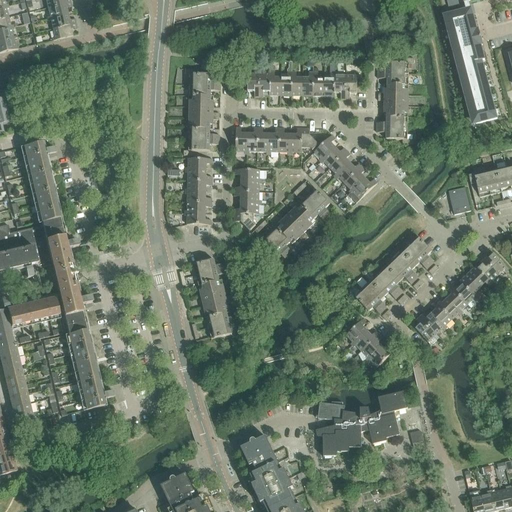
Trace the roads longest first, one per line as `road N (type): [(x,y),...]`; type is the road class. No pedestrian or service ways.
road 1 (residential): [(16,443),(133,411),(99,269)]
road 2 (tertiary): [(159,256),(153,157),(163,0)]
road 3 (tertiary): [(212,455),(159,256)]
road 4 (residential): [(416,356),(391,326),(456,262),(444,235)]
road 5 (residential): [(99,269),(67,134)]
road 6 (residential): [(225,238),(227,114)]
